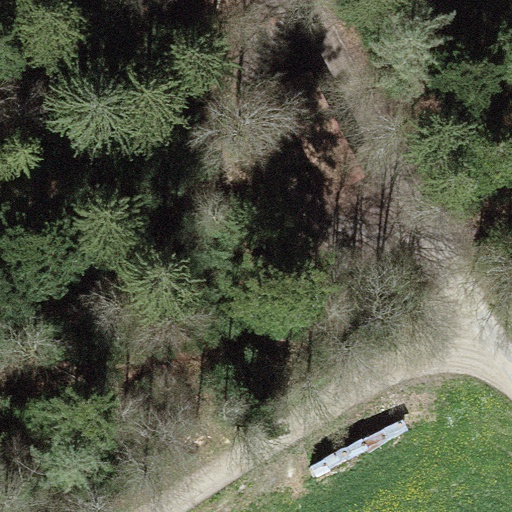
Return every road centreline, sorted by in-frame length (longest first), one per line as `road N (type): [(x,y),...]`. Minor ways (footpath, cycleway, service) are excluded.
road 1 (track): [(175,511),(481,317)]
road 2 (track): [(481,317),(313,0)]
